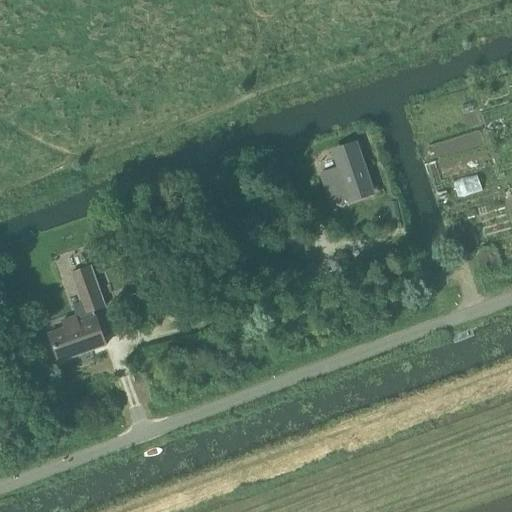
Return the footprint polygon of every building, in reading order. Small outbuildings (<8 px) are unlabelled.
[(378,201),(359,147),(331,157),(336,172),(320,178),(332,211),(350,205),(352,210),(378,201)] [(353,240),(326,251),(340,283),(367,271),(353,240)] [(93,266),(73,275),(82,305),(85,304),(89,315),(108,308),(93,266)] [(148,290),(127,298),(134,320),(156,313),(148,290)] [(63,330),(48,336),(59,364),(107,346),(96,313),(89,315),(85,304),(82,305),(75,306),(80,317),(60,323),(63,330)]
